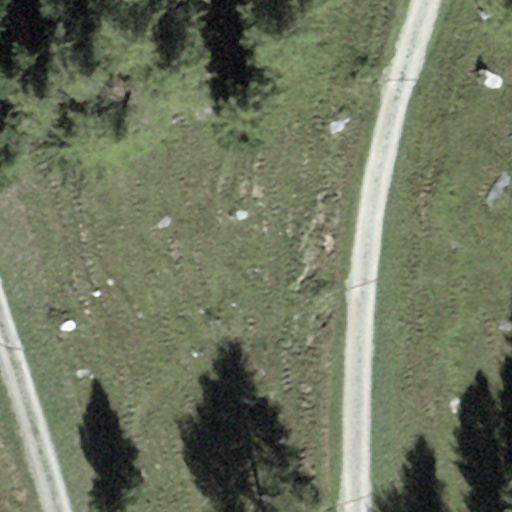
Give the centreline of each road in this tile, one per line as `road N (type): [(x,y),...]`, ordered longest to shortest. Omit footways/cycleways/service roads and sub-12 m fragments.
road 1 (unclassified): [(358,511),(367,221),(432,0)]
road 2 (unclassified): [(0,281),(61,511)]
